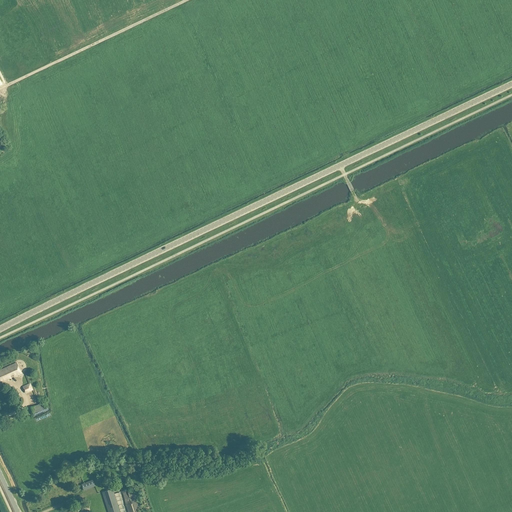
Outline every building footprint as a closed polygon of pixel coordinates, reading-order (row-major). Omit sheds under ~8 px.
[(0,382),(0,383),(1,383),(11,378),(10,377),(13,376),(14,377),(16,376),(22,374),(17,363),(9,366),(0,370),(0,382)] [(22,387),(25,394),(32,391),(29,384),(22,387)] [(33,414),(43,410),(41,404),(31,408),(33,414)] [(80,484),(83,491),(95,486),(92,479),(80,484)] [(108,511),(119,511),(112,489),(102,492),(108,511)] [(122,493),(127,511),(138,511),(132,490),(122,493)]
